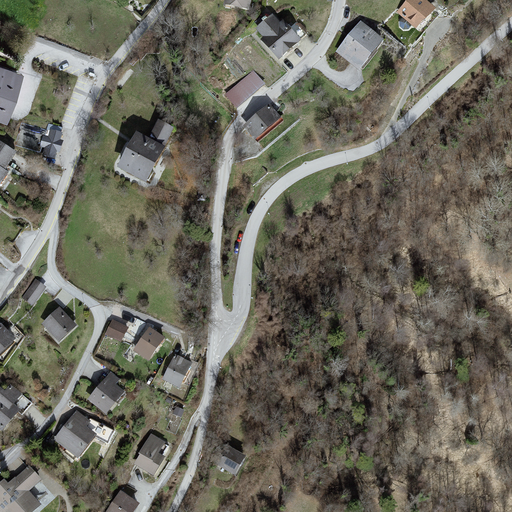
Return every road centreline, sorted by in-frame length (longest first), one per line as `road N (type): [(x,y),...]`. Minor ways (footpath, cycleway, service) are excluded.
road 1 (unclassified): [(511,26),(369,152),(325,163),(271,192),(248,235),(237,317),(222,327)]
road 2 (unclassified): [(222,327),(209,298),(220,178),(240,116),(317,53),(338,0)]
road 3 (residential): [(51,223),(57,279),(90,300),(97,332),(62,401),(0,461)]
road 4 (residential): [(51,223),(93,99),(171,0)]
road 5 (unclassified): [(170,511),(183,488),(222,327)]
